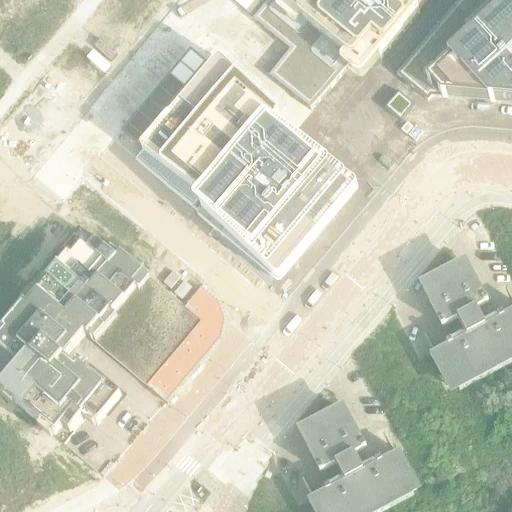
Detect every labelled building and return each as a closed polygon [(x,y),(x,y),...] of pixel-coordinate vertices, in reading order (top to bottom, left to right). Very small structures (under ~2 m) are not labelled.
[(270,0),(254,19),(253,20),(291,52),(269,77),(311,112),(353,63),(363,72),(376,56),(380,60),(420,13),(416,10),(423,0),(270,0)] [(511,0),(459,0),(396,75),(425,99),(428,102),(432,97),(511,104),(511,0)] [(214,66),(135,160),(197,213),(197,214),(197,215),(197,216),(198,216),(198,217),(199,217),(223,237),(270,277),(271,277),(271,278),(272,278),(273,278),(274,278),(274,277),(275,277),(286,264),(286,265),(291,259),(290,258),(302,244),(306,248),(308,245),(305,242),(351,187),(351,186),(352,186),(352,185),(352,184),(352,183),(351,183),(351,182),(350,182),(328,163),(328,162),(214,66)] [(398,93),(385,108),(386,109),(385,110),(400,122),(401,121),(402,122),(414,107),(413,107),(414,106),(399,93),(399,94),(398,93)] [(119,400),(107,389),(80,367),(88,358),(76,348),(86,336),(147,387),(176,353),(203,321),(185,307),(121,252),(115,259),(111,255),(112,254),(95,240),(89,248),(79,239),(0,333),(0,391),(4,394),(6,391),(17,401),(15,404),(42,427),(44,424),(56,433),(53,436),(64,446),(74,434),(72,433),(85,418),(83,417),(87,412),(100,423),(119,400)] [(511,358),(511,312),(486,327),(477,309),(485,304),(464,266),(425,287),(446,325),(458,319),(467,337),(434,354),(453,390),(511,358)] [(222,318),(217,305),(215,302),(200,289),(185,307),(203,321),(220,335),(223,322),(222,318)] [(194,369),(218,340),(220,335),(203,321),(176,353),(194,369)] [(165,402),(194,369),(176,353),(147,387),(163,401),(165,402)] [(374,511),(416,490),(397,455),(364,472),(355,454),(363,450),(342,411),(303,432),(324,471),(336,465),(345,482),(313,500),(319,511),(374,511)]
